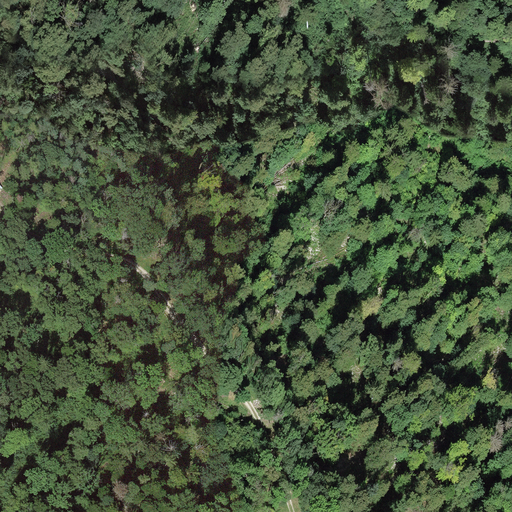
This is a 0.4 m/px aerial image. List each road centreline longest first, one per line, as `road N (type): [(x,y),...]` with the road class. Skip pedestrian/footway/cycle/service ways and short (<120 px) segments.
road 1 (track): [(0,215),(52,244),(135,266),(253,412),(292,511)]
road 2 (track): [(0,496),(137,359),(168,311)]
road 3 (track): [(511,183),(310,44)]
